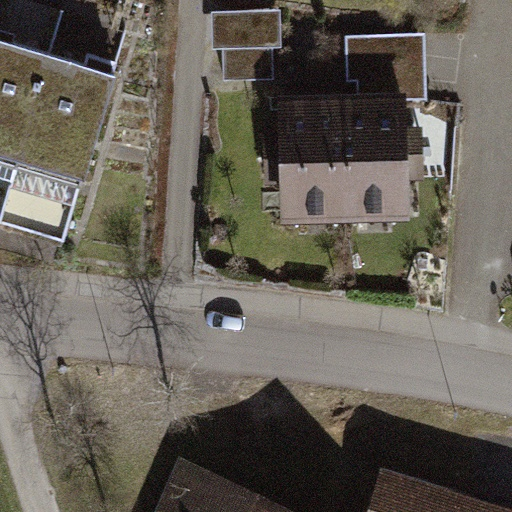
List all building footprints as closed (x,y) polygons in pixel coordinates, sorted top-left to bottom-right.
[(255,12),(216,13),(217,57),(256,56),(255,12)] [(398,27),(334,23),(331,74),(394,78),(398,27)] [(0,41),(0,200),(41,53),(0,41)] [(41,53),(0,200),(0,217),(60,235),(105,71),(41,53)] [(330,92),(334,218),(395,216),(391,90),(330,92)] [(273,94),(278,220),(334,218),(330,92),(273,94)] [(286,511),(185,471),(168,511),(286,511)] [(484,511),(373,475),(360,511),(484,511)]
